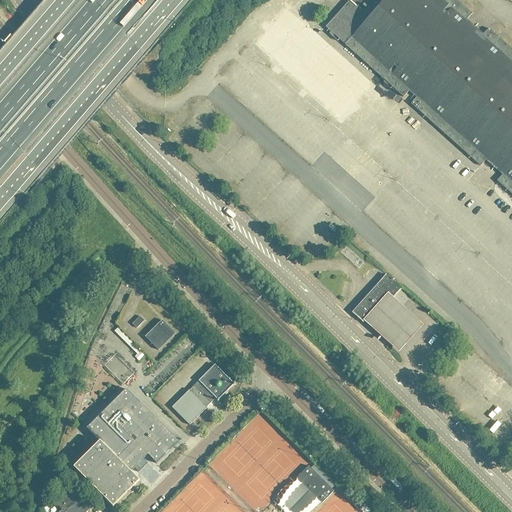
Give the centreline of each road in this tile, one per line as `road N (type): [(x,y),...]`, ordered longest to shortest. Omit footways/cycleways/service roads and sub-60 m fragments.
road 1 (secondary): [(511,494),(171,168),(20,0)]
road 2 (unclassified): [(274,374),(0,79)]
road 3 (unknown): [(455,254),(235,45)]
road 4 (motorway): [(0,199),(172,0)]
road 5 (motorway): [(0,158),(138,0)]
road 6 (residential): [(137,511),(274,374)]
road 7 (unclassified): [(411,511),(274,374)]
road 8 (motorway): [(97,0),(0,111)]
